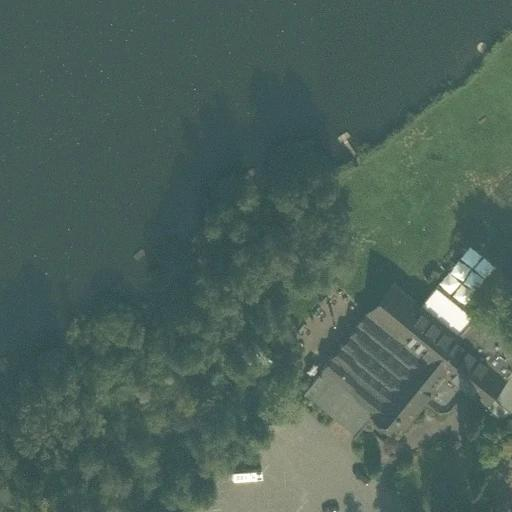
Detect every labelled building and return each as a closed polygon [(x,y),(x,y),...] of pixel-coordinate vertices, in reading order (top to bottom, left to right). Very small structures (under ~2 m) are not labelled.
[(466,390),(479,400),(480,399),(485,403),(511,369),(511,329),(483,305),(474,315),(458,335),(421,304),(422,303),(393,279),(368,310),(369,310),(332,354),(331,354),(321,367),(322,367),(353,393),(375,411),(373,413),(397,432),(425,399),(439,410),(451,409),(466,390)] [(437,285),(422,303),(421,304),(458,335),(474,315),(437,285)] [(244,355),(256,345),(251,338),(239,349),(244,355)] [(244,355),(258,370),(269,359),(256,345),(244,355)] [(304,391),(335,416),(353,393),(322,367),(302,391),(303,392),(304,391)] [(511,369),(485,403),(480,399),(479,400),(475,405),(499,424),(511,410),(511,369)] [(354,434),(355,435),(373,413),(375,411),(353,393),(335,416),(355,433),(354,434)]
